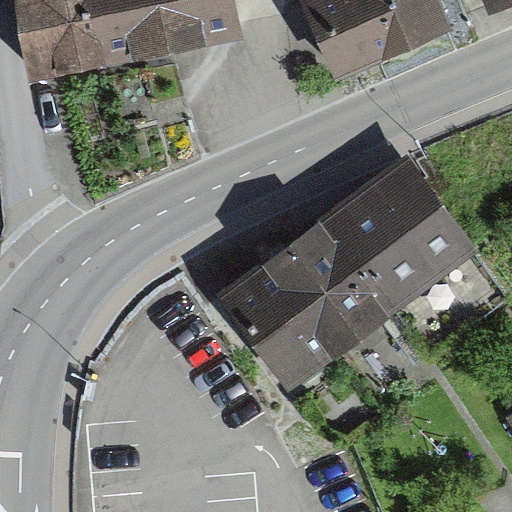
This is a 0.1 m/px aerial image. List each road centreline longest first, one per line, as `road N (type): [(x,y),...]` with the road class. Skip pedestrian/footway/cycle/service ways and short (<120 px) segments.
road 1 (tertiary): [(76,270),(130,231),(212,191),(511,63)]
road 2 (residential): [(76,270),(37,222),(2,0)]
road 3 (tertiary): [(0,387),(19,342),(76,270)]
